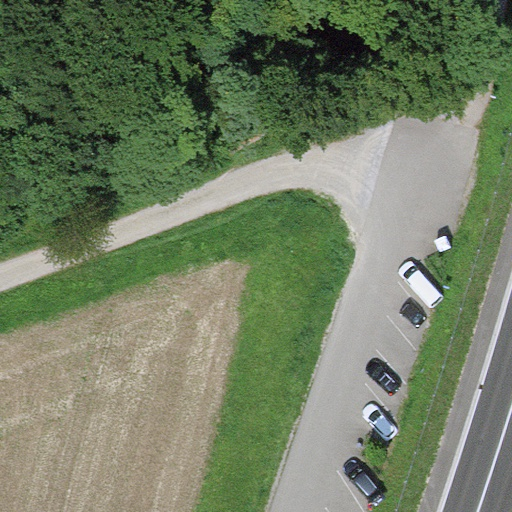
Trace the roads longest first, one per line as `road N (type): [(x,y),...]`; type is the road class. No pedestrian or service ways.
road 1 (track): [(426,178),(322,167),(0,277)]
road 2 (track): [(426,178),(385,224),(292,511)]
road 3 (track): [(489,0),(468,93),(426,178)]
